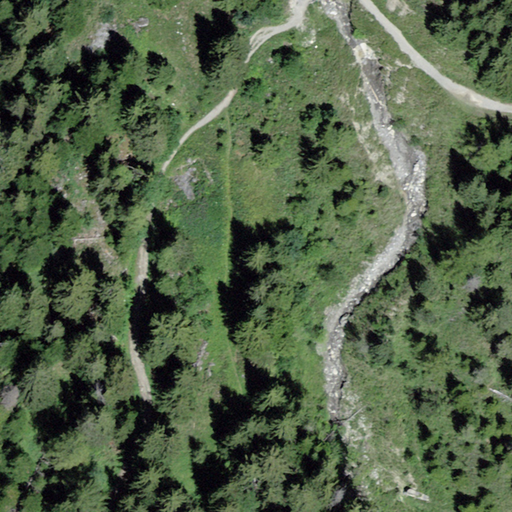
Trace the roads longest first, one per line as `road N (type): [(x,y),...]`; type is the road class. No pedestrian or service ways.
road 1 (track): [(305,0),(282,29),(252,42),(232,92),(163,167),(143,237),(135,352),(149,418),(103,511)]
road 2 (track): [(511,109),(464,98),(435,80),(362,0)]
